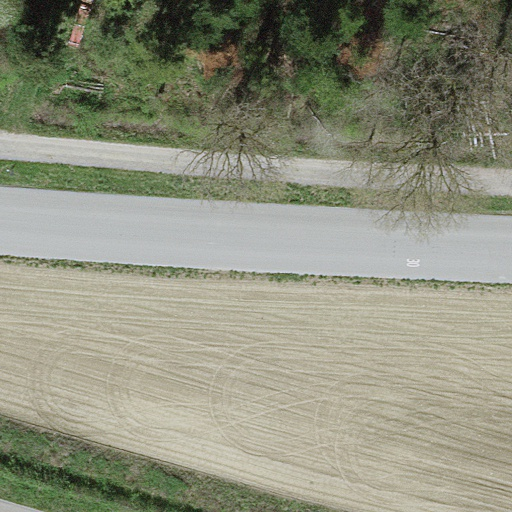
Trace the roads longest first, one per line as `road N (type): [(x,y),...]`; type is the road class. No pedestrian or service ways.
road 1 (unclassified): [(511,251),(172,235),(0,217)]
road 2 (track): [(0,143),(511,179)]
